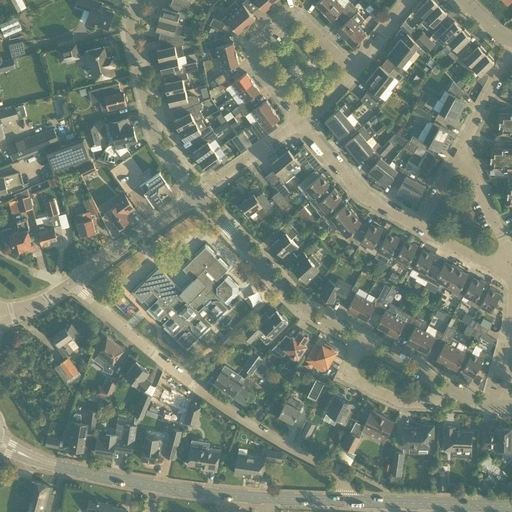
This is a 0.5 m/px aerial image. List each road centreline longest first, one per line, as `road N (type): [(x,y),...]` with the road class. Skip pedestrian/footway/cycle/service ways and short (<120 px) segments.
road 1 (residential): [(343,501),(336,473),(192,386),(70,285)]
road 2 (secondary): [(24,456),(169,489),(343,501)]
road 3 (residential): [(197,193),(297,305),(363,343)]
road 4 (residential): [(300,122),(256,59),(262,40),(299,18),(353,71)]
road 5 (residential): [(197,193),(150,117),(131,40),(139,0)]
road 6 (secondary): [(343,501),(511,506)]
road 7 (residential): [(417,228),(363,198),(300,122)]
road 8 (residential): [(70,285),(197,193)]
road 9 (residential): [(363,343),(346,374),(401,402),(431,404),(443,386)]
road 10 (residential): [(510,265),(459,150)]
road 11 (residential): [(197,193),(300,122)]
